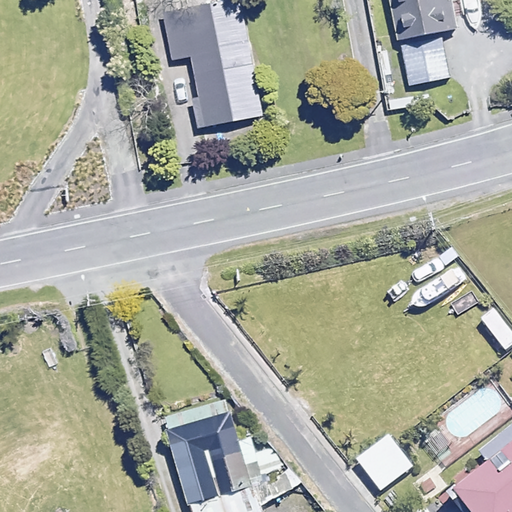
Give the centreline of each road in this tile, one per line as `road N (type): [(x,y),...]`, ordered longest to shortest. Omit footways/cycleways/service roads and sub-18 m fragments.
road 1 (tertiary): [(511,146),(137,231)]
road 2 (residential): [(359,511),(137,231)]
road 3 (tertiary): [(137,231),(0,262)]
